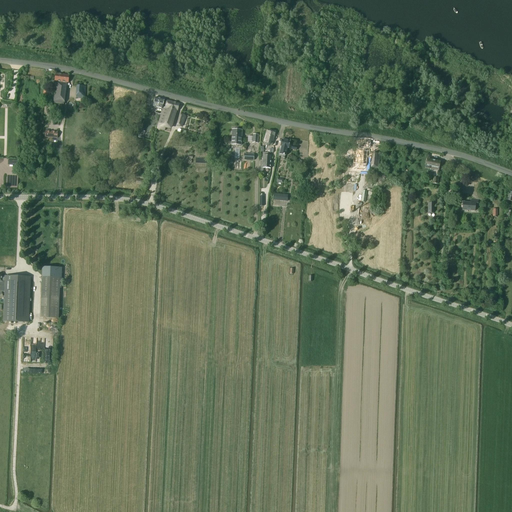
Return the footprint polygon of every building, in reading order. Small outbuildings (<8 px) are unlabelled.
[(55,78),(54,88),(59,89),(59,85),(60,85),(62,76),(63,77),(63,75),(56,74),(55,78)] [(69,75),(63,75),(63,77),(62,76),(60,85),(59,85),(59,89),(54,88),(52,103),(64,104),(67,83),(68,83),(69,75)] [(76,98),(85,99),(86,87),(77,86),(76,98)] [(154,103),(153,106),(162,108),(163,105),(164,100),(155,97),(154,103)] [(159,124),(158,126),(171,130),(172,127),(177,111),(178,111),(179,104),(167,101),(165,108),(164,108),(159,124)] [(176,126),(182,128),(186,116),(180,114),(176,126)] [(242,130),(232,130),(231,145),(241,145),(242,130)] [(270,145),(271,141),(273,141),(275,133),(268,131),(265,143),(270,145)] [(290,142),(282,140),(280,146),(281,147),(280,155),(285,156),(287,148),(289,148),(290,142)] [(368,152),(368,148),(368,140),(355,140),(355,148),(354,148),(353,170),(363,171),(363,166),(367,166),(367,152),(368,152)] [(371,168),(379,169),(380,154),(372,153),(371,168)] [(263,172),(263,168),(271,169),(271,155),(263,155),(263,161),(260,161),(260,171),(263,172)] [(430,172),(433,173),(432,184),(437,184),(438,173),(438,170),(440,162),(427,159),(425,168),(431,169),(430,172)] [(354,185),(344,184),(343,194),(353,195),(354,185)] [(340,217),(360,218),(361,202),(341,201),(340,217)] [(475,206),(478,206),(478,201),(470,201),(470,203),(463,202),(462,211),(475,211),(475,206)] [(45,274),(45,277),(60,278),(61,268),(45,267),(45,274)] [(0,291),(5,292),(4,317),(4,322),(5,322),(28,323),(30,277),(6,276),(2,276),(2,275),(0,274),(0,291)] [(44,305),(43,318),(58,318),(59,306),(44,305)]
